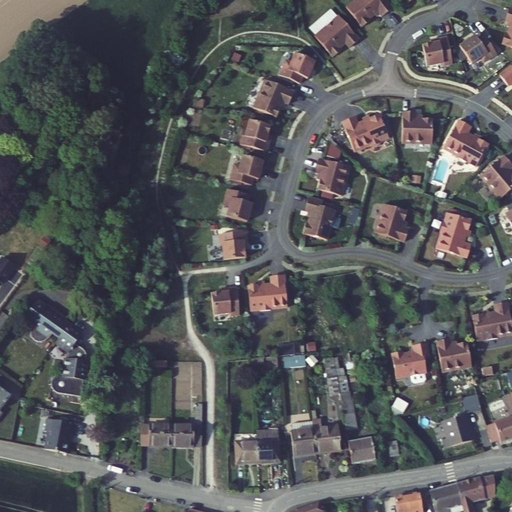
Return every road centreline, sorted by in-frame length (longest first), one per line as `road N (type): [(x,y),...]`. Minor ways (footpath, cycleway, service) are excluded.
road 1 (residential): [(388,90),(350,96),(311,126),(282,219),(285,242),(298,254),(368,251),(457,278),(511,267)]
road 2 (residential): [(0,451),(274,511)]
road 3 (tertiary): [(274,511),(291,497),(511,461)]
road 4 (residential): [(511,134),(470,103),(388,90)]
road 5 (residential): [(388,90),(398,41),(459,0)]
